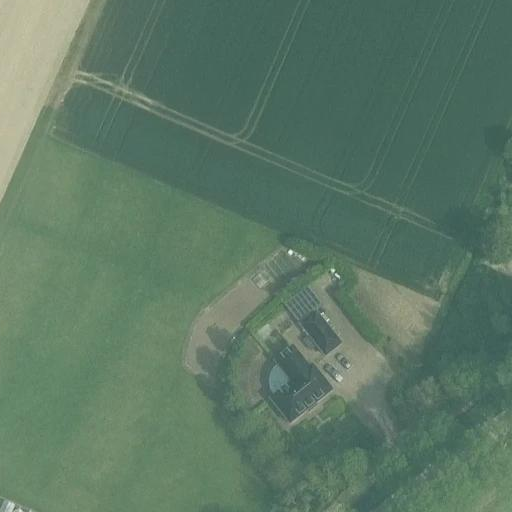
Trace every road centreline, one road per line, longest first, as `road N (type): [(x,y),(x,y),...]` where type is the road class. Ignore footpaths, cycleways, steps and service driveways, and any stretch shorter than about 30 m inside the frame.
road 1 (track): [(0,239),(104,0)]
road 2 (unclassified): [(511,415),(387,511)]
